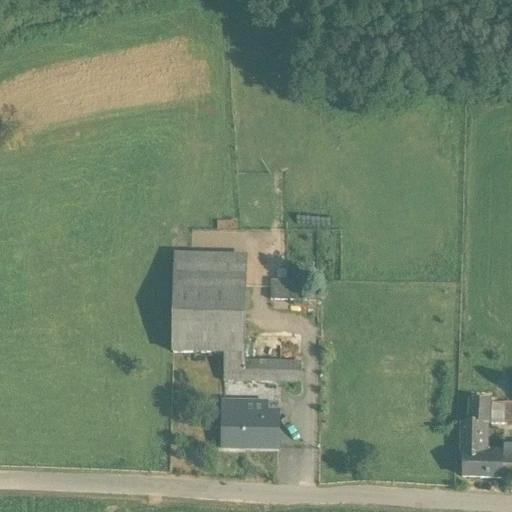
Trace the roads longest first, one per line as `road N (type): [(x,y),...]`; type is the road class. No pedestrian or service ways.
road 1 (unclassified): [(378,511),(0,475)]
road 2 (unknown): [(163,487),(192,400),(298,383)]
